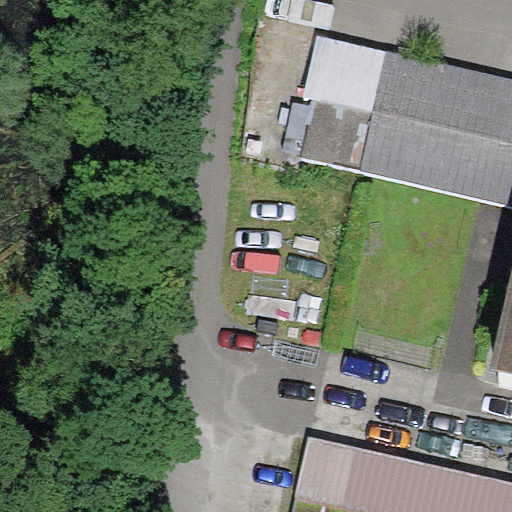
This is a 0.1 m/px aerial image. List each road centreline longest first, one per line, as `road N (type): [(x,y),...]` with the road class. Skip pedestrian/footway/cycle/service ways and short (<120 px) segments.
road 1 (residential): [(220,0),(186,374)]
road 2 (residential): [(186,374),(440,427)]
road 3 (residential): [(186,374),(174,511)]
